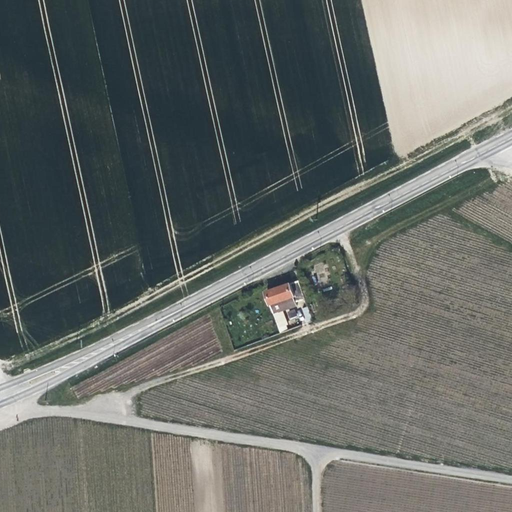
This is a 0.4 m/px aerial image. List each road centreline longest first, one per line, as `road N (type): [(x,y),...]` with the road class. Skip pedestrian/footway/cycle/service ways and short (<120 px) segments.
road 1 (track): [(0,364),(117,313),(511,105)]
road 2 (primary): [(9,390),(490,148)]
road 3 (unclassified): [(17,412),(98,414),(511,477)]
road 4 (track): [(342,224),(367,308),(98,414)]
